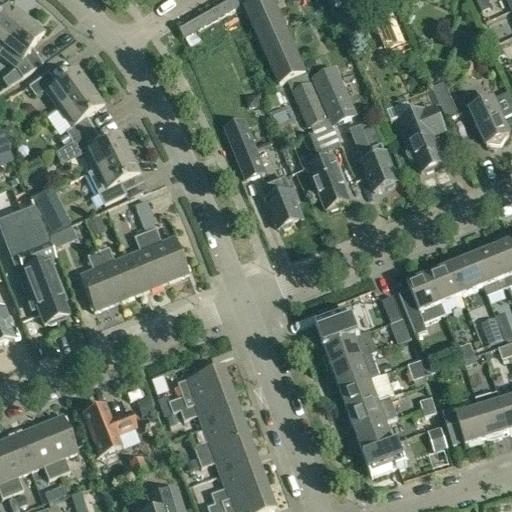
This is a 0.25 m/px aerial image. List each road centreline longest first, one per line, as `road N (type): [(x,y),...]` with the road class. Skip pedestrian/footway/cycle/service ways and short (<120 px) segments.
road 1 (residential): [(241,301),(511,192)]
road 2 (residential): [(241,301),(191,169),(118,44)]
road 3 (residential): [(0,399),(241,301)]
road 4 (residential): [(314,511),(241,301)]
road 5 (residential): [(386,511),(511,475)]
